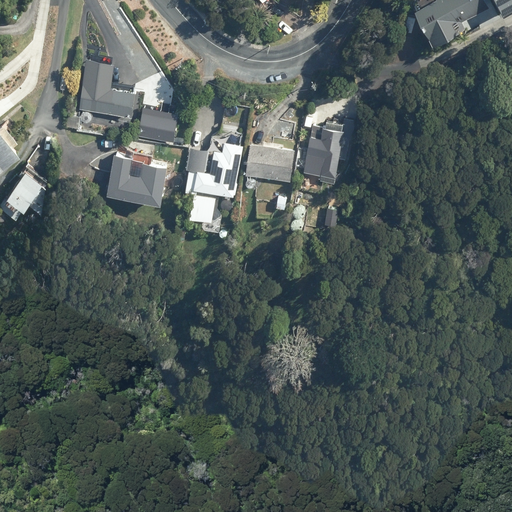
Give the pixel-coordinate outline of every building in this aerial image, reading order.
[(437,46),(469,29),(464,21),(491,8),(486,0),(438,0),(419,10),(437,46)] [(482,19),(480,16),(476,16),(474,18),(473,21),(475,24),(478,24),(481,22),(482,19)] [(81,109),(136,118),(140,91),(111,86),(116,59),(89,55),(81,109)] [(146,106),(141,131),(176,138),(180,112),(146,106)] [(83,114),(70,112),(68,126),(81,127),(83,114)] [(347,159),(351,138),(354,139),(358,120),(346,118),(345,124),(328,120),(327,127),(315,124),(306,172),(321,175),(321,179),(323,179),(323,180),(337,183),(341,163),(343,163),(344,158),(347,159)] [(0,171),(19,156),(11,147),(16,143),(3,126),(0,127),(0,171)] [(236,196),(245,146),(227,142),(225,153),(216,151),(213,173),(200,171),(200,172),(192,170),(188,191),(190,191),(189,196),(196,197),(197,192),(199,193),(200,189),(236,196)] [(247,174),(293,181),(297,149),(252,143),(247,174)] [(111,194),(165,203),(171,165),(147,161),(145,173),(134,171),(136,158),(117,155),(111,194)] [(46,179),(28,165),(22,172),(24,173),(7,196),(6,195),(0,202),(0,207),(15,218),(21,210),(22,211),(27,203),(40,212),(46,179)] [(194,219),(213,221),(217,196),(197,193),(194,219)] [(229,195),(227,195),(226,195),(224,196),(223,197),(222,198),(222,199),(221,200),(221,201),(221,203),(221,204),(221,205),(222,207),(223,208),(224,209),(225,209),(226,210),(227,210),(229,210),(230,210),(231,210),(233,209),(234,209),(235,208),(235,206),(236,205),(236,204),(236,203),(236,201),(236,200),(235,199),(235,198),(234,197),(233,196),(231,195),(230,195),(229,195)] [(286,208),(288,197),(280,196),(278,207),(286,208)] [(330,207),(327,224),(339,225),(341,208),(330,207)]
